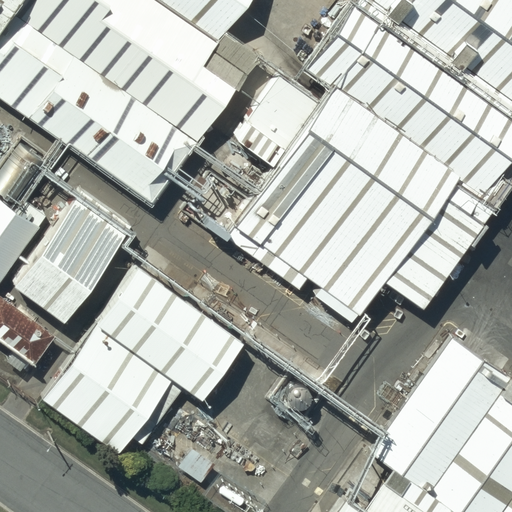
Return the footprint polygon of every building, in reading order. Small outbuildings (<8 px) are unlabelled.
[(214,29),(173,0),(0,0),(0,87),(149,192),(248,53),(214,29)] [(173,0),(214,29),(234,0),(173,0)] [(511,0),(332,0),(296,49),(323,68),(218,211),(347,305),(374,268),(408,293),(511,149),(511,0)] [(0,257),(35,207),(0,182),(0,257)] [(120,221),(71,186),(9,272),(57,307),(120,221)] [(236,327),(132,253),(92,311),(182,374),(195,384),(236,327)] [(49,325),(0,289),(0,332),(29,353),(49,325)] [(182,374),(92,311),(37,389),(114,443),(126,426),(139,436),(182,374)] [(511,511),(511,370),(450,325),(365,441),(462,511),(511,511)] [(383,511),(340,481),(318,511),(383,511)]
